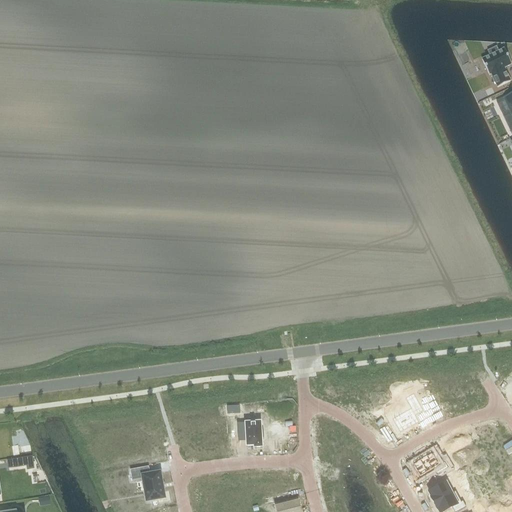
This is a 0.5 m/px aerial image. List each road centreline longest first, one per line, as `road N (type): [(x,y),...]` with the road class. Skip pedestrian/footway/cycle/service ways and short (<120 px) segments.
road 1 (unclassified): [(0,393),(299,353)]
road 2 (unclassified): [(299,353),(511,324)]
road 3 (residential): [(307,459),(179,470)]
road 4 (residential): [(387,459),(501,406)]
